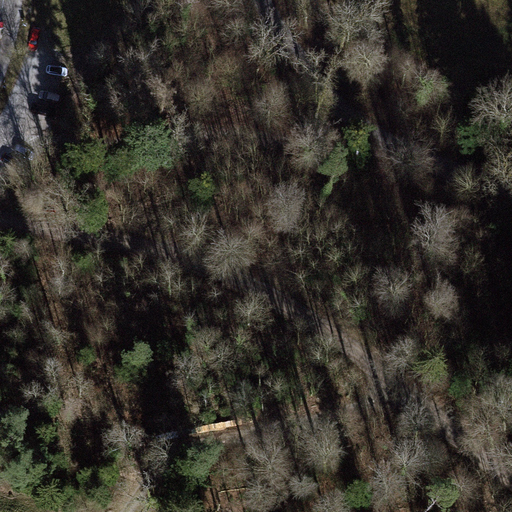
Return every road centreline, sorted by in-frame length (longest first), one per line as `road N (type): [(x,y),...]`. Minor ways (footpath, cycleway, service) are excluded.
road 1 (track): [(0,220),(185,261),(242,283),(336,337),(511,479)]
road 2 (track): [(126,511),(173,453),(343,417),(407,394)]
road 3 (track): [(258,0),(324,97),(392,152)]
road 4 (track): [(392,152),(511,194)]
